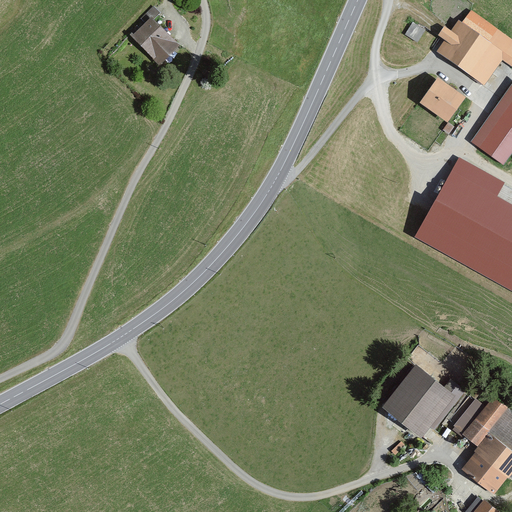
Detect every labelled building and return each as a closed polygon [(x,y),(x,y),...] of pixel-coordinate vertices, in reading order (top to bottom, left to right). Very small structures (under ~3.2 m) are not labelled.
[(511,69),(511,41),(470,12),(461,24),(456,20),(448,32),(441,27),(434,36),(442,42),(435,53),(483,86),(500,61),(511,69)] [(156,66),(176,45),(148,17),(128,37),(156,66)] [(412,22),(406,36),(420,41),(426,27),(412,22)] [(444,123),(462,98),(434,78),(416,104),(444,123)] [(511,148),(511,81),(469,144),(500,165),(511,148)] [(511,287),(511,206),(498,200),(507,180),(456,157),(417,245),(511,287)] [(448,379),(442,387),(411,364),(379,406),(418,437),(451,395),(448,392),(454,384),(448,379)] [(481,406),(472,399),(450,426),(474,446),(470,451),(472,452),(459,468),(491,493),(503,477),(505,478),(511,468),(511,453),(510,452),(511,449),(511,414),(489,396),(481,406)] [(497,511),(481,499),(480,500),(476,496),(463,511),(497,511)]
